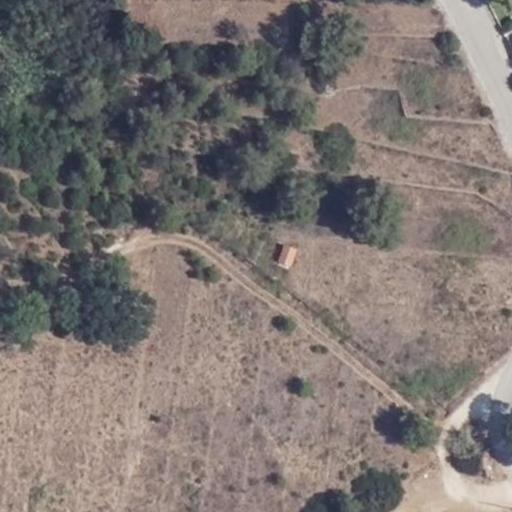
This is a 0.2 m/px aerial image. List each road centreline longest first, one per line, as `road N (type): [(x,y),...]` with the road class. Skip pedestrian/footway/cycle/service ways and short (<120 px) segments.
road 1 (track): [(0,290),(57,264),(180,238),(203,247),(445,438)]
road 2 (track): [(472,511),(453,478),(445,438),(463,406),(505,396)]
road 3 (residential): [(455,0),(511,116)]
